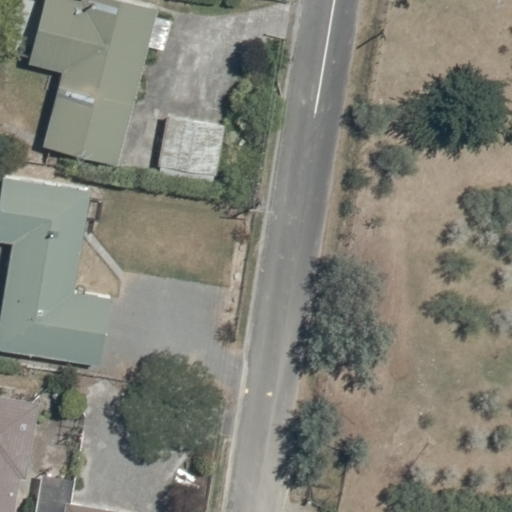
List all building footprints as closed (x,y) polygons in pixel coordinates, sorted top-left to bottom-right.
[(47,147),(122,166),(163,13),(114,0),(86,0),(86,1),(81,0),(52,0),(35,67),(66,75),(47,147)] [(216,122),(156,113),(149,165),(208,173),(216,122)] [(2,242),(18,244),(1,352),(105,368),(116,300),(80,294),(96,192),(12,179),(2,242)] [(0,511),(19,511),(25,480),(31,481),(44,405),(0,396),(0,511)] [(121,511),(71,503),(69,511),(121,511)]
